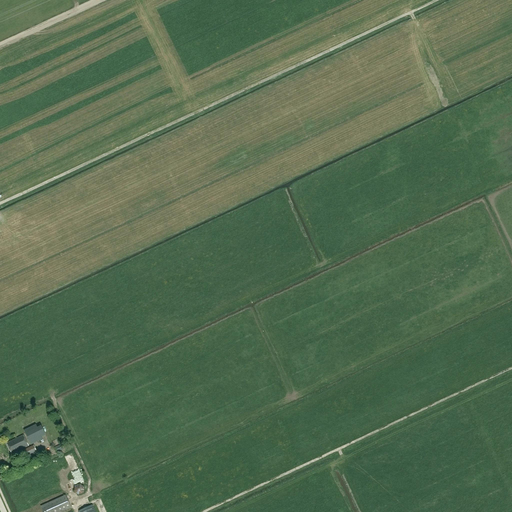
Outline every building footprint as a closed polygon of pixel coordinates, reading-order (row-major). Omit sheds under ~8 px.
[(46,435),(41,426),(37,428),(36,425),(24,430),(31,445),(43,439),(42,437),(46,435)] [(28,446),(23,435),(7,443),(12,454),(28,446)] [(64,450),(62,447),(61,444),(54,448),(56,453),(57,453),(64,450)] [(37,453),(34,445),(19,452),(23,460),(37,453)] [(73,489),(77,497),(85,493),(82,485),(73,489)] [(43,511),(62,511),(72,508),(66,495),(41,506),(43,511)]
